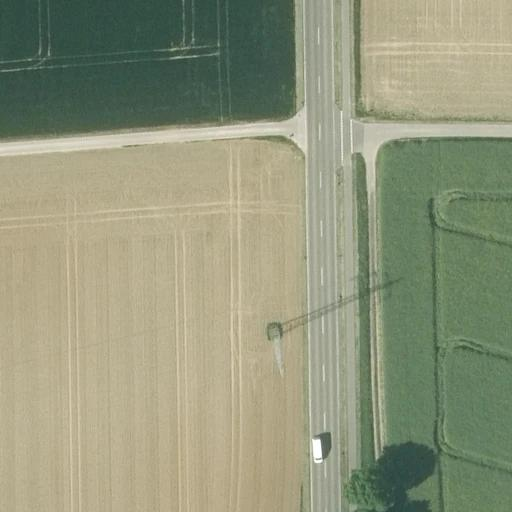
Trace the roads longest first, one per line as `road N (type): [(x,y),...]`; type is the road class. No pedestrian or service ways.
road 1 (track): [(0,153),(318,130),(511,132)]
road 2 (tertiary): [(316,0),(325,511)]
road 3 (track): [(368,132),(376,511)]
